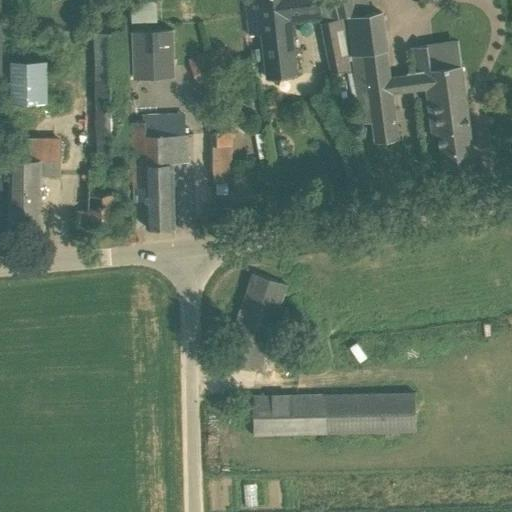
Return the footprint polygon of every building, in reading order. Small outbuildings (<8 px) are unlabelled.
[(128,0),(129,20),(155,19),(154,0),(128,0)] [(321,0),(246,0),(251,35),(263,33),(269,79),(296,76),(291,19),(323,16),(321,0)] [(337,0),(341,17),(356,14),(355,12),(370,9),(368,0),(337,0)] [(374,142),(400,139),(388,51),(383,12),(349,17),(353,55),(363,54),(374,142)] [(342,18),(321,22),(331,71),(351,67),(342,18)] [(174,29),(133,31),(135,78),(175,77),(174,29)] [(414,47),(418,78),(432,76),(437,118),(430,118),(432,134),(439,133),(444,168),(476,164),(462,64),(431,69),(428,45),(414,47)] [(211,50),(189,59),(198,81),(220,73),(213,55),(211,50)] [(46,60),(11,60),(11,101),(46,101),(46,60)] [(188,133),(185,134),(184,112),(146,113),(146,121),(132,122),(134,202),(147,201),(148,228),(176,227),(174,162),(188,161),(188,133)] [(231,145),(233,145),(233,132),(211,133),(211,145),(214,145),(215,178),(231,177),(231,145)] [(41,175),(62,175),(62,143),(35,143),(35,145),(11,145),(11,231),(41,231),(41,175)] [(269,157),(268,147),(259,148),(260,158),(269,157)] [(118,195),(89,195),(89,210),(81,210),(81,227),(118,227),(118,195)] [(283,299),(287,284),(253,272),(248,287),(225,356),(259,368),(283,299)] [(416,391),(253,395),(254,435),(417,431),(416,391)]
